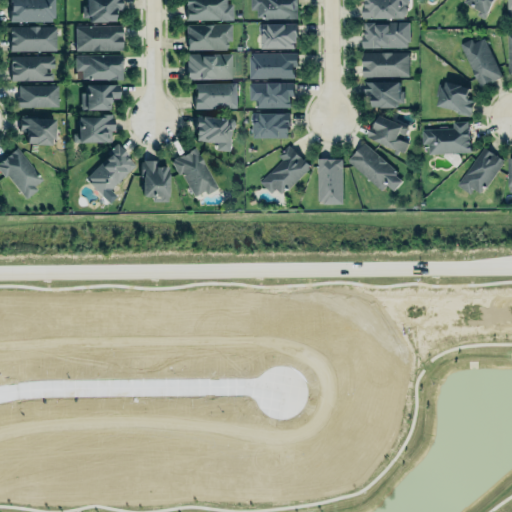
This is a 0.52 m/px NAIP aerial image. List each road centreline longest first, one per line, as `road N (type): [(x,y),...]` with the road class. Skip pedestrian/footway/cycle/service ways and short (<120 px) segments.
road 1 (secondary): [(0,273),(511,269)]
road 2 (residential): [(0,389),(283,383)]
road 3 (residential): [(152,129),(152,0)]
road 4 (residential): [(331,0),(334,125)]
